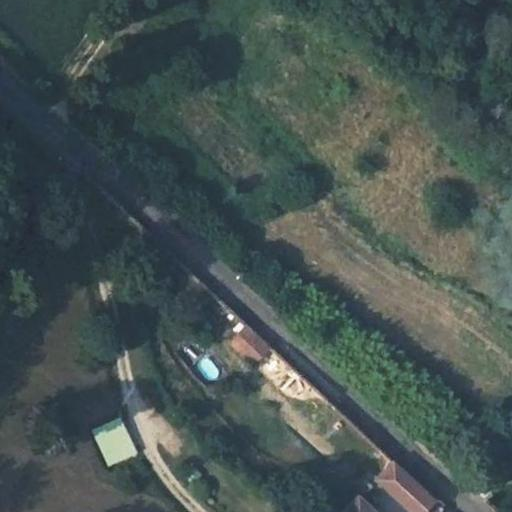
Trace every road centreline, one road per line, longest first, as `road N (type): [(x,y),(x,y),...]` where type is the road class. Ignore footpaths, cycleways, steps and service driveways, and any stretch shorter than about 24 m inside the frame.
road 1 (tertiary): [(0,79),(105,162),(473,511)]
road 2 (unknown): [(63,130),(128,396),(159,471),(189,511)]
